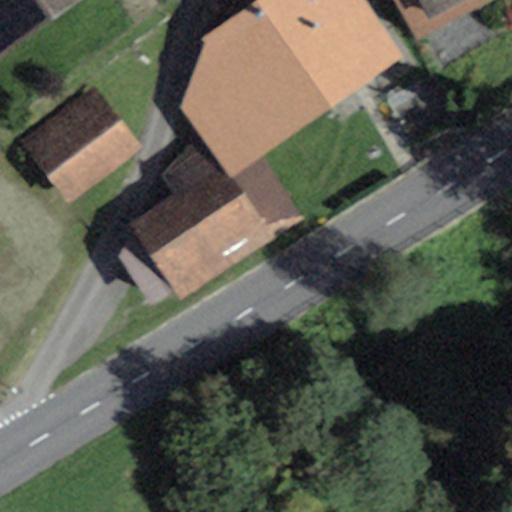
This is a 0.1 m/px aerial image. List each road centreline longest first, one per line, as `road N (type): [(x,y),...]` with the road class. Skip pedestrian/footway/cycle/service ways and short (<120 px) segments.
road 1 (primary): [(511,145),(0,463)]
road 2 (residential): [(207,0),(187,35),(146,169),(0,455)]
